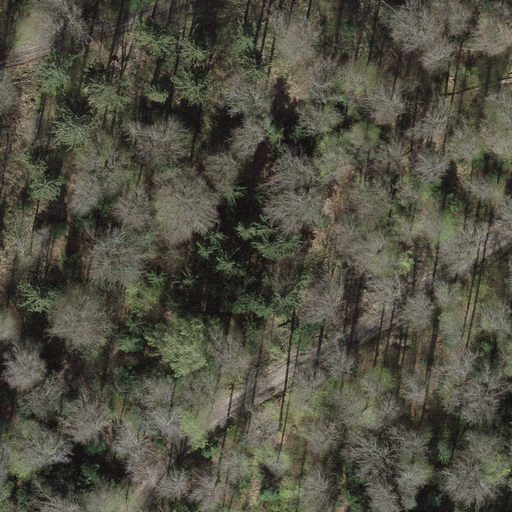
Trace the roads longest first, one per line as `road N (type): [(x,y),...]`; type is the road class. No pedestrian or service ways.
road 1 (track): [(135,511),(161,471),(222,412),(511,237)]
road 2 (track): [(0,57),(172,0)]
